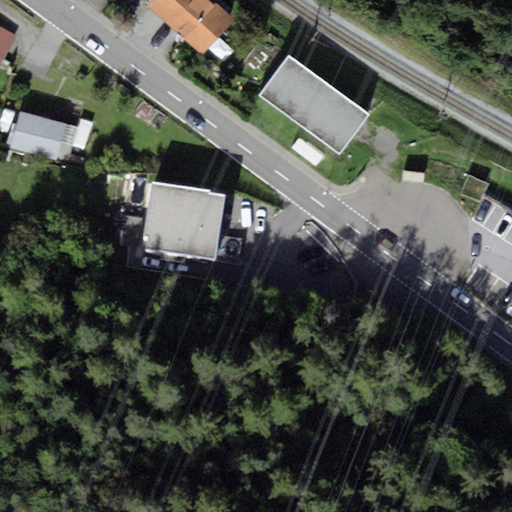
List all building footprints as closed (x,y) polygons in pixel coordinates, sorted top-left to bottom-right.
[(211,0),(158,0),(152,7),(205,55),(236,22),(211,0)] [(289,44),(252,92),(340,159),(377,110),(289,44)] [(69,126),(22,113),(13,146),(61,158),(69,126)] [(481,204),(490,185),(469,176),(461,196),(481,204)] [(213,203),(144,193),(136,248),(205,258),(213,203)]
